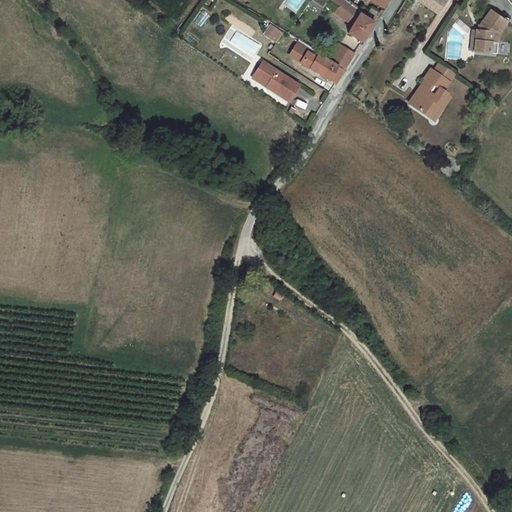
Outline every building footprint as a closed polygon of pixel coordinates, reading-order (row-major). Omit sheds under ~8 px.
[(309,0),(308,1),(321,10),(327,0),(309,0)] [(345,33),(359,42),(373,20),(364,14),(359,11),(343,0),(330,0),(336,4),(332,9),(351,23),(345,33)] [(417,0),(437,11),(443,0),(417,0)] [(367,11),(364,14),(373,20),(377,14),(368,8),(367,11)] [(505,21),(489,9),(479,25),(478,29),(474,29),(474,49),(488,51),(488,42),(493,31),(496,33),(505,21)] [(267,24),(260,34),(273,42),(280,32),(267,24)] [(316,54),(295,40),(285,56),(297,63),(298,62),(304,52),(313,58),(315,54),(316,54)] [(328,59),(342,68),(344,65),(352,53),(338,44),(328,59)] [(298,62),(333,83),(341,70),(334,66),(315,54),(313,58),(304,52),(298,62)] [(439,88),(451,70),(437,60),(432,69),(428,66),(422,74),(424,76),(406,100),(420,110),(422,107),(427,111),(434,101),(436,103),(444,91),(439,88)] [(259,61),(250,75),(264,84),(263,87),(285,101),(296,85),(259,61)] [(248,77),(263,87),(264,84),(250,75),(248,77)] [(422,107),(420,110),(431,119),(440,105),(436,103),(434,101),(427,111),(422,107)]
